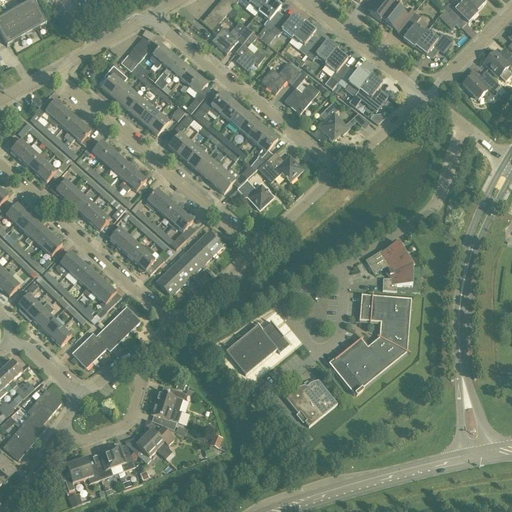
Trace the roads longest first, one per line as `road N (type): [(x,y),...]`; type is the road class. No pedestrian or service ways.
road 1 (secondary): [(477,458),(459,302),(475,229),(511,164)]
road 2 (residential): [(257,249),(58,74)]
road 3 (residential): [(340,172),(154,14)]
road 4 (residential): [(169,323),(0,165)]
road 5 (primary): [(283,511),(477,458)]
road 6 (residential): [(341,270),(436,204),(465,128)]
road 7 (residential): [(281,305),(315,352),(338,335),(341,270)]
road 8 (residential): [(417,96),(301,0)]
road 9 (residential): [(61,430),(77,441),(128,423),(140,386),(126,361)]
road 10 (residential): [(428,97),(511,10)]
